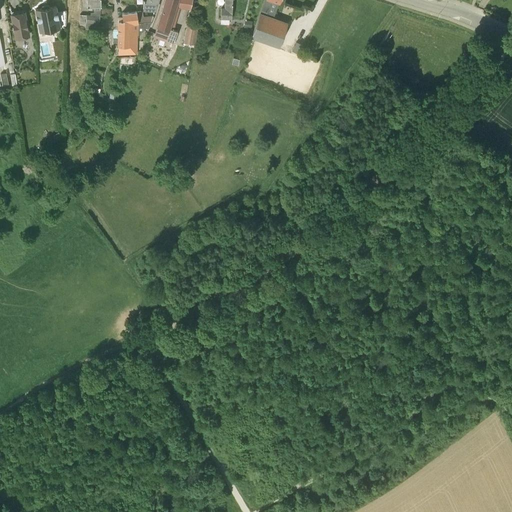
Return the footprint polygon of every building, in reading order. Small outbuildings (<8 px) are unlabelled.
[(80,15),(79,25),(85,25),(85,30),(98,31),(100,12),(100,0),(87,0),(87,6),(93,6),(93,12),(90,12),(90,15),(86,14),(86,15),(80,15)] [(157,3),(157,0),(145,0),(145,1),(143,1),(142,8),(155,10),(157,3)] [(164,0),(154,35),(173,42),(175,37),(178,30),(173,29),(170,28),(176,7),(179,8),(182,9),(190,10),(191,10),(192,0),(164,0)] [(224,0),(224,8),(220,7),(220,19),(222,19),(229,19),(231,19),(232,0),(224,0)] [(278,2),(278,0),(263,0),(250,38),(279,48),(287,22),(266,15),(271,2),(273,2),(274,0),(278,2)] [(56,11),(55,6),(35,9),(39,33),(45,31),(47,33),(53,32),(55,30),(65,28),(66,10),(56,11)] [(128,29),(128,54),(136,54),(136,41),(138,41),(138,35),(140,35),(140,32),(143,32),(143,28),(148,28),(150,23),(137,24),(136,11),(128,12),(129,23),(129,29),(128,29)] [(142,11),(136,11),(137,24),(150,23),(152,16),(142,17),(142,11)] [(25,19),(24,12),(11,14),(12,22),(14,32),(15,38),(28,35),(27,29),(25,19)] [(118,17),(118,55),(128,54),(128,29),(129,29),(129,23),(128,12),(121,13),(122,17),(118,17)] [(195,45),(198,24),(187,23),(184,43),(195,45)] [(64,59),(64,45),(56,47),(57,55),(58,60),(64,59)] [(47,139),(51,144),(56,140),(52,135),(47,139)] [(109,159),(106,154),(101,157),(104,162),(109,159)]
